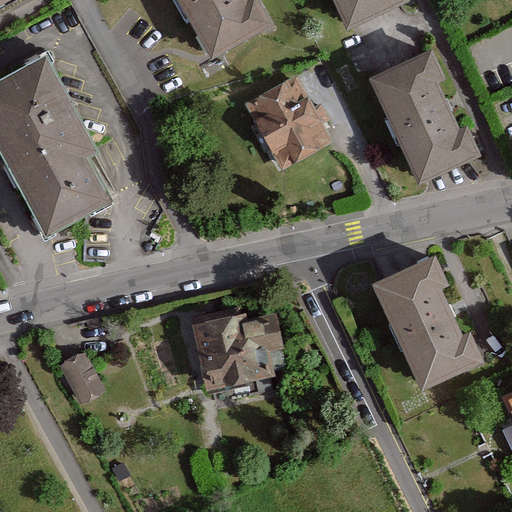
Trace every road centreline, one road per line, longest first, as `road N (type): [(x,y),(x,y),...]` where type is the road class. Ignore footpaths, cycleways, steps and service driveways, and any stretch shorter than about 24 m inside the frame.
road 1 (residential): [(0,320),(292,252)]
road 2 (residential): [(423,511),(292,252)]
road 3 (residential): [(292,252),(511,201)]
road 4 (unknown): [(376,210),(312,86)]
